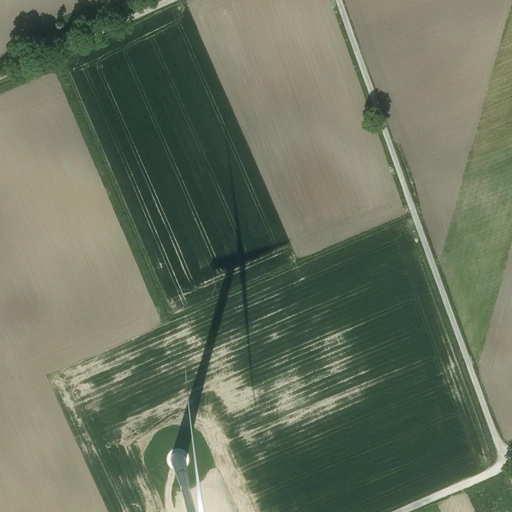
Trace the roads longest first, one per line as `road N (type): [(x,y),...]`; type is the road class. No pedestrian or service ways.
road 1 (unclassified): [(504,462),(337,0)]
road 2 (track): [(0,77),(169,0)]
road 3 (track): [(511,456),(403,511)]
